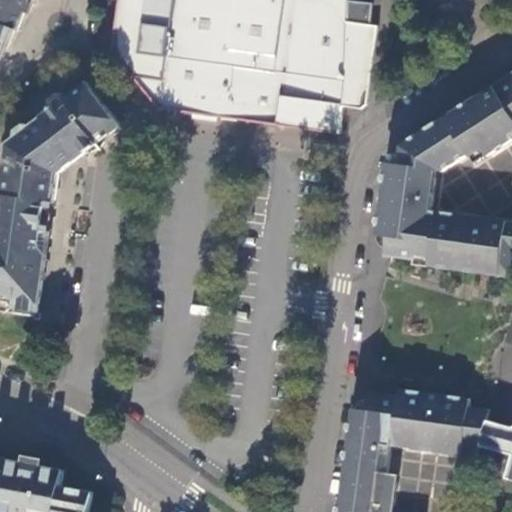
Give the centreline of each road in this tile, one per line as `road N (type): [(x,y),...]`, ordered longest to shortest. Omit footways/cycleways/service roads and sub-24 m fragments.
road 1 (residential): [(511,52),(382,138),(355,178),(307,511)]
road 2 (tertiary): [(0,395),(70,427),(151,484)]
